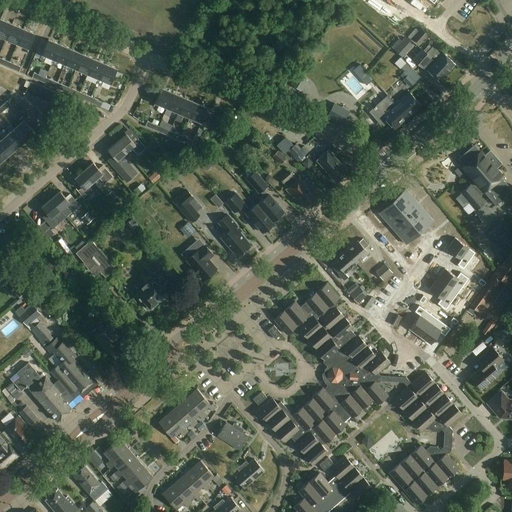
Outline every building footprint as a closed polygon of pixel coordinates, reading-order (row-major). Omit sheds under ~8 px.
[(0,36),(6,39),(12,24),(1,19),(0,20),(0,36)] [(17,44),(24,29),(12,24),(6,39),(17,44)] [(430,35),(422,28),(419,32),(416,29),(408,37),(411,40),(413,38),(421,45),(430,35)] [(35,34),(24,29),(17,44),(29,49),(35,34)] [(414,46),(405,38),(394,49),(403,57),(414,46)] [(40,59),(45,61),(47,57),(53,59),(60,44),(48,39),(40,59)] [(52,63),(56,65),(58,61),(65,64),(71,49),(60,44),(53,59),(52,63)] [(433,47),(426,53),(447,72),(455,64),(443,53),(442,55),(433,47)] [(63,68),(68,70),(69,66),(76,69),(83,54),(71,49),(65,64),(63,68)] [(426,53),(422,50),(413,59),(422,68),(425,65),(429,68),(427,70),(439,81),(447,72),(426,53)] [(94,59),(83,54),(76,69),(88,74),(94,59)] [(9,62),(0,58),(0,63),(7,67),(9,62)] [(99,79),(106,64),(94,59),(88,74),(99,79)] [(35,61),(31,71),(37,73),(41,63),(35,61)] [(7,67),(19,72),(21,67),(9,62),(7,67)] [(117,69),(106,64),(99,79),(98,82),(101,84),(103,83),(104,81),(111,84),(117,69)] [(45,77),(34,73),(32,78),(43,83),(45,77)] [(298,74),(291,84),(301,91),(308,81),(298,74)] [(412,75),(408,79),(413,85),(417,82),(412,75)] [(55,88),(57,82),(45,77),(43,83),(55,88)] [(26,92),(31,95),(36,84),(30,82),(26,92)] [(68,87),(57,82),(55,88),(66,93),(68,87)] [(31,95),(37,97),(41,87),(36,84),(31,95)] [(37,97),(43,100),(47,89),(41,87),(37,97)] [(80,92),(68,87),(66,93),(78,97),(80,92)] [(155,103),(167,108),(173,93),(161,88),(155,103)] [(43,100),(48,102),(53,91),(47,89),(43,100)] [(48,102),(54,104),(58,94),(53,91),(48,102)] [(91,97),(80,92),(78,97),(89,102),(91,97)] [(399,100),(395,104),(406,117),(420,104),(409,92),(400,101),(399,100)] [(178,113),(185,98),(173,93),(167,108),(168,108),(165,115),(170,117),(173,110),(178,113)] [(58,94),(54,104),(60,107),(64,96),(58,94)] [(390,95),(370,112),(383,126),(387,121),(395,129),(407,118),(406,117),(395,104),(390,95)] [(91,97),(89,102),(108,110),(111,104),(104,100),(103,102),(91,97)] [(196,103),(185,98),(178,113),(179,113),(176,121),(180,123),(184,115),(190,118),(196,103)] [(7,101),(0,107),(0,111),(1,113),(11,105),(7,101)] [(196,103),(190,118),(187,125),(192,128),(195,120),(201,123),(208,108),(196,103)] [(334,112),(347,125),(356,116),(343,103),(334,112)] [(15,128),(25,140),(35,132),(31,127),(35,123),(26,114),(19,120),(21,123),(15,128)] [(157,131),(159,126),(147,121),(145,126),(157,131)] [(5,136),(16,149),(25,140),(15,128),(14,128),(11,125),(8,128),(11,131),(5,136)] [(170,131),(159,126),(157,131),(168,136),(170,131)] [(180,141),(182,136),(170,131),(168,136),(180,141)] [(0,140),(0,149),(6,157),(16,149),(5,136),(2,133),(0,134),(0,138),(1,140),(0,140)] [(126,134),(117,142),(127,153),(132,149),(138,155),(146,148),(136,136),(131,140),(126,134)] [(182,136),(180,141),(191,146),(193,141),(182,136)] [(117,142),(108,150),(113,156),(109,160),(128,182),(136,174),(122,158),(127,153),(117,142)] [(301,149),(296,143),(288,151),(298,161),(309,151),(304,146),(301,149)] [(347,171),(328,150),(317,160),(335,181),(347,171)] [(287,159),(278,151),(273,157),(282,164),(287,159)] [(462,194),(456,199),(464,208),(470,203),(476,210),(485,202),(475,189),(479,185),(496,206),(511,191),(511,190),(501,177),(502,176),(496,169),(502,164),(491,151),(485,156),(480,151),(463,167),(476,182),(472,186),(471,184),(461,193),(462,194)] [(314,164),(309,158),(302,163),(308,169),(314,164)] [(83,170),(94,182),(99,177),(105,184),(113,177),(103,165),(98,169),(93,163),(83,170)] [(88,186),(94,182),(83,170),(74,178),(80,185),(76,189),(86,200),(94,193),(88,186)] [(293,175),(289,170),(279,178),(288,188),(286,189),(293,198),(295,197),(305,208),(317,197),(299,177),(299,178),(294,173),(293,175)] [(257,203),(274,223),(273,221),(276,219),(277,220),(283,215),(281,214),(284,212),(269,195),(263,189),(267,185),(255,171),(250,175),(246,178),(250,183),(258,193),(260,191),(265,197),(258,204),(257,203)] [(151,178),(155,184),(164,178),(160,172),(151,178)] [(141,196),(148,190),(144,185),(137,191),(141,196)] [(406,189),(392,201),(402,212),(415,200),(406,189)] [(173,202),(192,223),(201,216),(190,203),(195,198),(187,190),(173,202)] [(51,199),(66,217),(80,205),(70,194),(65,198),(60,191),(51,199)] [(274,223),(257,203),(249,210),(244,204),(245,204),(236,193),(225,202),(235,212),(241,207),(263,232),(265,231),(266,232),(272,227),(270,226),(274,223)] [(219,195),(214,198),(221,208),(226,205),(219,195)] [(66,217),(51,199),(41,207),(47,213),(42,217),(53,229),(61,222),(66,217)] [(415,200),(402,212),(411,222),(424,211),(415,200)] [(392,201),(379,213),(388,223),(402,212),(392,201)] [(424,211),(411,222),(420,232),(433,221),(424,211)] [(91,212),(77,222),(83,230),(97,220),(91,212)] [(402,212),(388,223),(398,234),(411,222),(402,212)] [(236,255),(249,244),(239,232),(241,231),(227,215),(219,222),(227,231),(221,237),(236,255)] [(54,234),(44,222),(38,228),(48,239),(54,234)] [(411,222),(398,234),(406,244),(420,232),(411,222)] [(510,231),(502,222),(489,233),(496,242),(510,231)] [(479,231),(475,224),(468,228),(472,235),(479,231)] [(455,238),(447,249),(460,259),(457,264),(463,268),(464,267),(466,264),(467,263),(467,262),(471,258),(471,257),(474,253),(475,252),(474,252),(469,248),(455,238)] [(346,250),(357,263),(368,253),(365,249),(369,245),(363,239),(359,242),(357,240),(346,250)] [(99,250),(92,241),(77,253),(85,263),(84,264),(95,276),(101,271),(106,277),(115,269),(107,259),(108,258),(100,249),(99,250)] [(214,256),(204,245),(196,251),(191,245),(182,254),(187,260),(193,267),(188,271),(194,278),(199,274),(204,280),(216,270),(209,261),(214,256)] [(357,263),(346,250),(334,261),(334,262),(331,265),(344,280),(348,277),(345,273),(357,263)] [(511,253),(498,271),(497,270),(471,306),(495,323),(498,319),(480,306),(499,278),(511,287),(511,253)] [(386,265),(377,273),(384,281),(393,273),(386,265)] [(144,285),(156,299),(165,292),(160,286),(170,277),(162,267),(155,273),(157,276),(149,284),(147,282),(144,285)] [(0,284),(1,286),(9,279),(0,268),(0,284)] [(445,268),(437,279),(457,293),(469,278),(462,273),(462,274),(459,278),(445,268)] [(437,279),(430,290),(443,300),(440,304),(440,305),(446,309),(457,293),(437,279)] [(339,297),(327,283),(306,301),(306,302),(300,307),(295,301),(274,319),(287,334),(293,328),(296,332),(299,328),(317,349),(316,350),(325,361),(327,359),(330,362),(332,365),(331,365),(328,367),(325,370),(324,374),(325,378),(327,382),(329,384),(330,384),(329,387),(326,390),(323,387),(312,397),(313,398),(293,416),(281,402),(278,404),(272,398),(258,411),(285,442),(291,437),(296,443),(314,464),(328,452),(322,444),(324,442),(325,443),(346,424),(344,422),(351,416),(352,417),(373,399),(377,404),(388,395),(377,383),(380,380),(382,378),(380,376),(378,373),(390,362),(381,351),(376,356),(358,335),(356,336),(350,330),(353,327),(335,306),(334,307),(332,304),(339,297)] [(157,301),(156,299),(144,285),(142,287),(144,288),(136,295),(148,309),(157,301)] [(366,295),(360,288),(351,296),(357,303),(366,295)] [(15,311),(16,312),(27,326),(41,314),(32,303),(35,299),(29,292),(22,297),(30,306),(25,310),(22,306),(16,311),(15,311)] [(115,317),(102,302),(93,309),(102,320),(98,323),(100,325),(92,332),(94,335),(105,348),(108,349),(112,346),(112,342),(120,335),(109,322),(115,317)] [(420,315),(410,329),(420,336),(435,316),(419,305),(415,311),(415,312),(420,315)] [(398,315),(393,324),(398,327),(403,317),(398,315)] [(435,316),(420,336),(431,344),(441,330),(446,334),(450,328),(435,316)] [(43,324),(41,322),(31,330),(44,345),(52,339),(42,325),(43,324)] [(281,334),(274,326),(268,330),(275,339),(281,334)] [(511,328),(493,332),(494,338),(511,335),(511,328)] [(55,383),(71,401),(74,399),(93,382),(89,377),(90,377),(74,358),(77,356),(64,341),(61,343),(57,338),(45,347),(50,353),(52,351),(55,354),(49,359),(56,367),(50,371),(58,380),(55,383)] [(23,353),(27,358),(34,352),(29,347),(23,353)] [(503,359),(493,347),(476,362),(481,368),(472,376),(482,388),(500,373),(495,367),(503,359)] [(38,398),(55,383),(53,384),(46,376),(42,379),(28,363),(16,373),(19,376),(13,382),(21,391),(27,386),(38,398)] [(444,431),(449,426),(463,414),(426,372),(412,384),(408,387),(394,399),(422,431),(427,427),(431,431),(438,432),(442,429),(444,431)] [(412,384),(406,377),(380,376),(382,378),(380,380),(404,382),(408,387),(412,384)] [(71,401),(55,383),(38,398),(58,421),(72,409),(68,404),(71,401)] [(197,389),(187,397),(201,413),(204,411),(209,407),(212,411),(217,407),(213,402),(211,404),(197,389)] [(511,400),(510,401),(501,390),(487,403),(498,416),(505,416),(507,418),(511,418),(511,400)] [(267,397),(262,392),(254,399),(258,404),(267,397)] [(201,413),(187,397),(178,405),(192,422),(195,419),(199,415),(202,419),(207,415),(204,411),(201,413)] [(192,422),(178,405),(168,414),(182,430),(185,428),(190,424),(193,427),(198,423),(195,419),(192,422)] [(39,419),(27,406),(19,413),(31,426),(39,419)] [(182,430),(168,414),(159,422),(173,438),(180,432),(183,436),(188,431),(185,428),(182,430)] [(25,423),(19,416),(6,426),(21,444),(31,436),(22,426),(25,423)] [(217,435),(229,443),(239,426),(234,423),(232,426),(226,422),(217,435)] [(244,429),(239,426),(229,443),(240,450),(248,436),(242,433),(244,429)] [(442,448),(447,454),(451,450),(452,430),(449,426),(444,431),(445,432),(444,447),(442,448)] [(7,444),(0,436),(0,469),(1,470),(18,455),(8,443),(7,444)] [(112,462),(128,448),(120,439),(103,453),(110,460),(106,463),(110,468),(114,465),(112,462)] [(459,467),(447,454),(442,448),(440,450),(437,447),(430,446),(426,450),(421,445),(389,473),(417,504),(459,467)] [(136,458),(128,448),(112,462),(114,465),(118,470),(115,473),(119,478),(122,474),(120,472),(136,458)] [(372,488),(345,456),(331,469),(336,475),(328,482),(320,473),(299,491),(305,498),(294,507),(297,511),(295,511),(328,511),(351,492),(358,500),(372,488)] [(333,463),(328,457),(320,465),(325,471),(333,463)] [(120,472),(122,474),(126,479),(123,482),(127,487),(131,484),(129,481),(145,467),(136,458),(120,472)] [(241,465),(254,480),(264,471),(254,459),(249,464),(246,461),(241,465)] [(201,460),(191,469),(205,485),(208,483),(212,479),(216,482),(221,478),(217,474),(214,476),(201,460)] [(511,461),(505,461),(505,462),(503,464),(503,468),(504,469),(504,478),(511,478),(510,487),(511,487),(511,461)] [(100,484),(84,465),(73,475),(89,494),(90,493),(93,497),(104,488),(100,483),(100,484)] [(254,480),(241,465),(237,468),(239,471),(234,476),(244,488),(254,480)] [(153,477),(145,467),(129,481),(131,484),(135,489),(131,492),(135,497),(140,493),(138,491),(153,477)] [(205,485),(191,469),(182,477),(196,493),(198,491),(203,487),(206,491),(211,486),(208,483),(205,485)] [(196,493),(182,477),(172,486),(186,502),(189,499),(193,495),(197,499),(202,495),(198,491),(196,493)] [(232,491),(227,485),(222,489),(227,495),(232,491)] [(192,503),(189,499),(186,502),(172,486),(162,494),(177,510),(184,504),(187,507),(192,503)] [(66,498),(58,489),(45,499),(55,511),(78,511),(80,511),(68,496),(66,498)] [(222,499),(218,503),(225,511),(237,511),(241,509),(231,497),(225,502),(222,499)] [(225,511),(218,503),(213,507),(216,510),(212,511),(225,511)]
